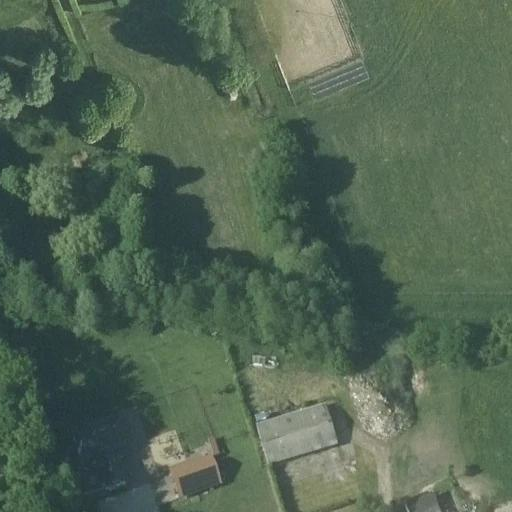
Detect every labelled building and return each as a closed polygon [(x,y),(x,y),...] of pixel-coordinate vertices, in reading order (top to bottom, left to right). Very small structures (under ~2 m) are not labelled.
[(222,67),(213,71),(221,88),(231,84),(222,67)] [(82,129),(91,121),(83,110),(73,119),(82,129)] [(201,355),(155,372),(164,397),(211,380),(201,355)] [(169,417),(177,444),(204,436),(196,409),(169,417)] [(325,410),(256,430),(268,470),(337,449),(325,410)] [(115,421),(71,436),(84,472),(96,468),(105,494),(125,486),(116,461),(127,456),(115,421)] [(211,461),(172,475),(180,499),(219,485),(211,461)] [(356,484),(380,482),(379,463),(355,465),(356,484)] [(221,511),(244,511),(242,501),(220,506),(221,511)]
